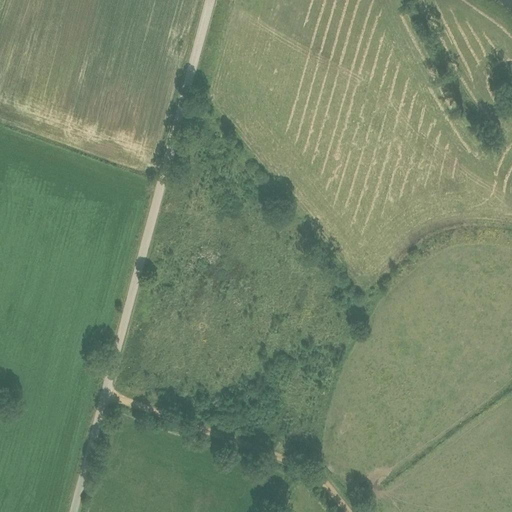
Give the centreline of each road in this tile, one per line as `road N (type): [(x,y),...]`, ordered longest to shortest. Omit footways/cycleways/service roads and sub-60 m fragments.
road 1 (track): [(210,0),(106,393)]
road 2 (track): [(346,511),(295,462),(106,393)]
road 3 (track): [(106,393),(74,511)]
